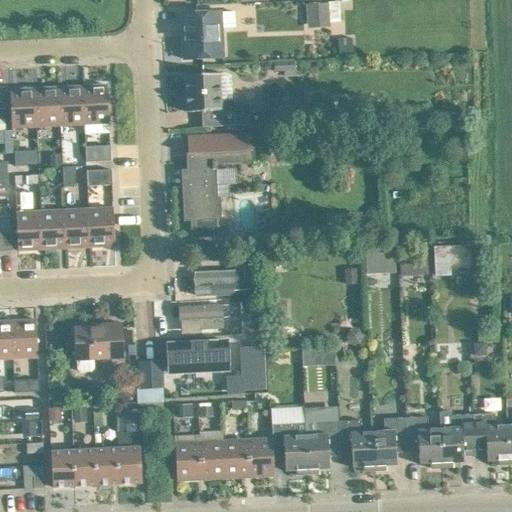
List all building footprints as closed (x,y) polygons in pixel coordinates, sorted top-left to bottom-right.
[(342,0),(343,17),(354,16),(353,0),(342,0)] [(328,3),(305,5),(306,23),(329,22),(339,21),(339,2),(328,3)] [(250,22),(250,4),(237,4),(238,22),(250,22)] [(201,13),(181,14),(182,30),(187,30),(187,39),(182,40),(183,59),(203,58),(223,57),(222,28),(235,28),(235,11),(221,12),(201,13)] [(352,38),(338,39),(339,59),(353,58),(352,38)] [(202,128),(222,127),(251,125),(250,110),(249,103),(234,104),(234,100),(221,101),(219,74),(184,75),(186,112),(202,112),(202,128)] [(107,85),(83,87),(84,125),(109,124),(107,85)] [(58,88),(60,126),(84,125),(83,87),(58,88)] [(58,88),(34,89),(36,127),(60,126),(58,88)] [(36,127),(34,89),(10,90),(12,128),(36,127)] [(281,124),(280,109),(263,110),(264,125),(281,124)] [(334,111),(330,114),(330,120),(334,123),(340,123),(343,119),(343,114),(339,110),(334,111)] [(396,111),(386,111),(386,120),(404,119),(417,118),(417,110),(404,111),(396,111)] [(187,137),(188,164),(189,170),(181,170),(183,222),(192,221),(193,237),(213,236),(219,235),(219,220),(221,220),(220,198),(218,198),(216,162),(252,161),(251,134),(187,137)] [(60,154),(49,155),(49,168),(61,167),(60,154)] [(62,167),(63,187),(75,187),(74,167),(62,167)] [(249,183),(267,182),(267,168),(248,169),(249,183)] [(86,171),(87,187),(112,186),(111,170),(86,171)] [(7,184),(0,184),(0,198),(9,198),(7,184)] [(89,209),(90,247),(115,246),(113,208),(89,209)] [(66,249),(90,247),(89,209),(64,210),(66,249)] [(42,250),(66,249),(64,210),(40,212),(42,250)] [(18,251),(42,250),(40,212),(16,213),(18,251)] [(0,229),(0,251),(12,251),(11,231),(11,229),(0,229)] [(425,243),(411,243),(412,252),(426,252),(425,243)] [(392,262),(391,244),(365,245),(366,263),(392,262)] [(469,245),(433,247),(434,269),(435,276),(450,275),(450,268),(470,267),(469,245)] [(412,266),(400,266),(400,276),(413,275),(412,266)] [(358,269),(344,269),(344,280),(358,280),(358,269)] [(184,277),(184,301),(226,301),(226,277),(184,277)] [(222,309),(170,312),(171,336),(224,333),(222,309)] [(476,316),(473,323),(482,326),(485,320),(476,316)] [(36,320),(11,321),(13,359),(38,358),(36,320)] [(0,321),(0,359),(13,359),(11,321),(0,321)] [(77,369),(80,372),(91,372),(94,368),(93,359),(124,357),(122,323),(100,325),(101,327),(74,328),(75,360),(77,360),(77,369)] [(485,343),(472,343),(472,355),(486,355),(485,343)] [(221,344),(138,347),(139,374),(222,371),(221,344)] [(334,348),(302,350),(303,367),(335,365),(334,348)] [(268,351),(265,351),(266,362),(268,362),(277,361),(277,350),(268,351)] [(352,401),(320,401),(320,418),(352,418),(352,401)] [(37,409),(25,409),(25,418),(38,418),(37,409)] [(139,410),(123,411),(124,425),(140,424),(139,410)] [(463,450),(475,449),(473,416),(452,417),(452,412),(439,412),(439,429),(440,429),(442,468),(453,467),(453,463),(464,462),(463,450)] [(487,461),(497,460),(498,465),(509,465),(507,426),(495,427),(495,415),(473,416),(475,449),(486,449),(487,461)] [(419,464),(430,464),(430,469),(442,468),(440,429),(439,429),(428,430),(427,418),(405,419),(406,453),(419,452),(419,464)] [(396,453),(406,453),(405,419),(384,420),(384,432),(372,432),(375,471),(386,471),(386,466),(397,465),(396,453)] [(363,467),(363,472),(375,471),(372,432),(361,433),(360,421),(338,422),(340,456),(352,456),(352,468),(363,467)] [(316,423),(317,435),(305,435),(308,475),(319,474),(318,469),(329,469),(329,457),(340,456),(338,422),(316,423)] [(296,475),(308,475),(305,435),(305,423),(271,425),(272,438),(273,459),(284,459),(285,471),(296,471),(296,475)] [(248,440),(250,478),(274,476),(273,459),(272,438),(248,440)] [(225,479),(250,478),(248,440),(223,441),(225,479)] [(225,479),(223,441),(199,442),(201,480),(225,479)] [(201,480),(199,442),(175,443),(177,481),(201,480)] [(140,448),(118,449),(119,484),(142,483),(140,448)] [(97,485),(119,484),(118,449),(95,450),(97,485)] [(75,486),(97,485),(95,450),(73,451),(75,486)] [(75,486),(73,451),(51,452),(53,488),(75,486)] [(24,489),(44,488),(43,466),(23,467),(24,489)]
